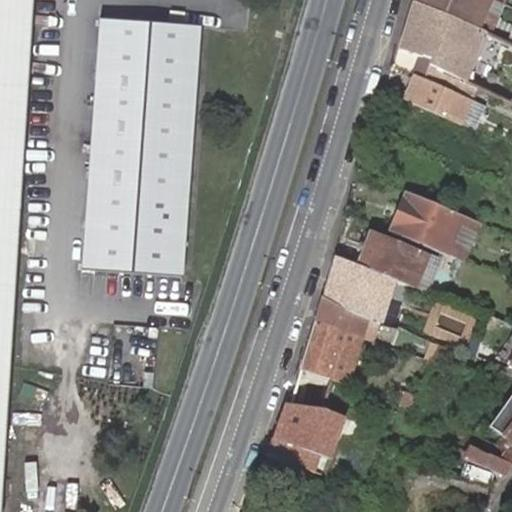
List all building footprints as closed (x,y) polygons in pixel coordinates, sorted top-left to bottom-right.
[(0,0),(0,499),(32,0),(0,0)] [(410,0),(409,4),(475,38),(486,2),(482,0),(410,0)] [(475,38),(484,42),(497,6),(486,2),(475,38)] [(475,38),(409,4),(396,53),(417,64),(428,70),(462,88),(480,40),(475,38)] [(199,27),(100,21),(85,272),(184,278),(199,27)] [(417,64),(411,77),(423,82),(428,70),(417,64)] [(411,77),(400,101),(460,127),(469,103),(423,82),(411,77)] [(460,127),(473,133),(483,109),(469,103),(460,127)] [(488,227),(403,194),(388,233),(473,265),(488,227)] [(368,232),(355,266),(396,281),(424,292),(434,265),(441,267),(443,260),(368,232)] [(355,266),(332,257),(320,295),(355,307),(352,314),(370,321),(383,325),(396,281),(355,266)] [(424,292),(430,294),(441,267),(434,265),(424,292)] [(355,307),(320,295),(311,322),(362,341),(365,342),(370,321),(352,314),(355,307)] [(362,341),(311,322),(296,370),(330,383),(349,390),(362,341)] [(511,325),(504,322),(503,322),(497,339),(511,344),(511,325)] [(320,414),(330,383),(296,370),(283,406),(320,414)] [(414,393),(409,409),(423,414),(429,398),(414,393)] [(280,406),(262,457),(283,464),(291,441),(309,447),(317,424),(345,434),(349,423),(320,414),(283,406),(280,406)] [(511,447),(511,427),(503,440),(511,447)] [(481,470),(501,476),(510,465),(511,462),(511,450),(498,445),(489,459),(469,451),(465,463),(481,470)]
